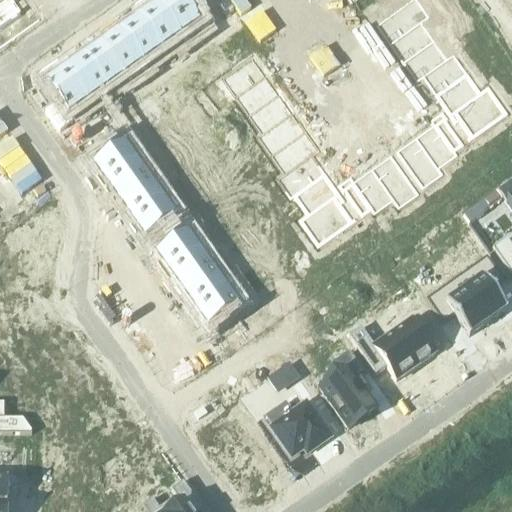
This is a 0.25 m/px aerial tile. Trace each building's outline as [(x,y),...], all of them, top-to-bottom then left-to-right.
[(0,0),(0,29),(21,15),(10,0),(0,0)] [(181,0),(164,0),(156,6),(185,45),(215,23),(198,0),(192,0),(185,5),(181,0)] [(416,0),(410,0),(375,25),(389,44),(428,17),(416,0)] [(462,0),(451,0),(449,2),(453,9),(463,2),(462,0)] [(156,6),(138,19),(165,56),(182,43),(184,46),(185,45),(156,6)] [(428,17),(389,44),(402,63),(433,41),(421,23),(428,17)] [(138,19),(119,32),(147,71),(148,71),(145,67),(162,54),(164,57),(165,56),(138,19)] [(119,32),(101,45),(129,84),(147,71),(119,32)] [(485,32),(475,39),(480,46),(490,39),(485,32)] [(229,36),(210,49),(215,57),(234,44),(229,36)] [(433,41),(402,63),(402,64),(403,63),(415,81),(453,55),(452,54),(446,58),(433,41)] [(101,45),(82,58),(109,95),(126,83),(128,85),(129,84),(101,45)] [(453,55),(415,81),(416,82),(422,78),(435,95),(466,73),(453,55)] [(251,56),(220,79),(233,98),(265,76),(251,56)] [(82,58),(64,71),(90,108),(91,108),(87,102),(103,90),(108,96),(109,95),(82,58)] [(504,65),(494,72),(499,78),(509,71),(504,65)] [(64,71),(44,85),(56,102),(44,111),(60,133),(73,123),(72,121),(90,108),(64,71)] [(169,76),(176,86),(179,84),(182,82),(175,72),(169,76)] [(448,114),(434,124),(442,136),(456,156),(456,155),(453,151),(462,145),(469,140),(506,113),(487,87),(479,92),(466,73),(435,95),(445,110),(448,114)] [(265,76),(233,98),(247,117),(278,94),(277,94),(265,76)] [(278,94),(247,117),(259,134),(255,137),(256,138),(291,113),(278,94)] [(124,118),(131,113),(124,103),(117,108),(124,118)] [(196,105),(186,112),(196,125),(206,118),(196,105)] [(179,112),(169,119),(178,132),(188,125),(179,112)] [(291,113),(256,138),(269,157),(305,132),(291,113)] [(92,140),(106,131),(99,121),(86,130),(92,140)] [(433,125),(415,138),(426,154),(435,166),(441,175),(442,174),(438,169),(456,156),(442,136),(434,124),(433,125)] [(188,125),(178,132),(183,139),(193,132),(188,125)] [(108,153),(91,165),(104,184),(144,157),(143,156),(135,161),(123,144),(131,139),(123,127),(101,143),(108,153)] [(0,130),(0,174),(21,160),(0,130)] [(305,132),(269,157),(282,174),(275,179),(276,180),(317,150),(305,133),(305,132)] [(415,138),(395,152),(422,189),(431,182),(441,175),(435,166),(426,154),(415,138)] [(227,148),(217,155),(222,162),(232,155),(227,148)] [(317,150),(276,180),(289,198),(324,174),(311,156),(318,151),(317,150)] [(232,155),(222,162),(226,169),(236,162),(232,155)] [(390,155),(371,169),(385,190),(398,208),(405,204),(418,194),(390,155)] [(210,156),(200,163),(205,170),(214,163),(210,156)] [(144,157),(104,184),(117,203),(157,175),(144,157)] [(352,182),(367,204),(374,213),(385,206),(392,201),(398,209),(398,208),(385,190),(371,169),(352,182)] [(324,174),(289,198),(289,199),(293,196),(306,215),(298,220),(317,247),(354,221),(362,215),(370,210),(373,214),(374,213),(367,204),(352,182),(337,193),(334,188),(324,174)] [(157,175),(117,203),(130,222),(162,199),(150,182),(157,176),(157,175)] [(511,181),(496,193),(503,201),(511,215),(511,181)] [(253,186),(243,193),(245,196),(248,199),(258,192),(253,186)] [(464,193),(457,198),(464,207),(471,203),(464,193)] [(496,193),(483,202),(489,211),(503,201),(496,193)] [(457,198),(451,202),(458,212),(461,210),(464,207),(457,198)] [(162,199),(130,222),(144,241),(176,219),(162,199)] [(246,208),(239,213),(244,220),(254,213),(249,206),(246,208)] [(264,206),(254,213),(259,220),(269,213),(264,206)] [(0,268),(54,231),(40,211),(21,224),(14,214),(0,223),(0,241),(5,238),(17,256),(0,268)] [(282,222),(272,229),(277,235),(287,228),(282,222)] [(419,224),(413,229),(420,239),(422,237),(427,234),(419,224)] [(291,235),(287,228),(277,235),(281,242),(291,235)] [(189,229),(154,254),(168,274),(203,249),(189,229)] [(413,229),(406,233),(413,243),(420,239),(413,229)] [(0,278),(17,302),(46,282),(39,271),(52,262),(38,243),(54,232),(54,231),(0,268),(0,278)] [(511,248),(505,240),(492,249),(511,278),(511,248)] [(203,249),(168,274),(181,292),(212,270),(199,252),(203,250),(203,249)] [(275,254),(264,262),(283,288),(294,281),(290,275),(275,254)] [(394,265),(403,278),(416,269),(407,256),(394,265)] [(486,259),(455,280),(487,325),(506,311),(491,290),(503,282),(486,259)] [(212,270),(181,292),(194,311),(233,283),(232,282),(224,288),(212,270)] [(455,280),(425,301),(442,325),(454,317),(468,338),(487,325),(455,280)] [(233,283),(194,311),(207,330),(247,303),(233,283)] [(417,317),(391,335),(415,368),(434,354),(429,347),(435,343),(417,317)] [(36,325),(5,346),(26,377),(70,345),(56,326),(43,335),(36,325)] [(360,329),(347,337),(375,376),(385,369),(395,382),(415,368),(391,335),(373,348),(360,329)] [(70,345),(26,377),(34,372),(46,389),(41,393),(49,405),(78,385),(71,374),(84,365),(70,345)] [(318,390),(347,430),(376,410),(354,379),(362,373),(348,354),(333,364),(340,374),(318,390)] [(287,385),(280,375),(270,382),(277,392),(287,385)] [(240,399),(231,406),(237,416),(247,409),(240,399)] [(89,401),(55,424),(64,437),(69,434),(82,452),(124,422),(110,403),(97,412),(89,401)] [(285,404),(265,418),(272,428),(270,429),(291,458),(303,450),(306,454),(308,453),(309,454),(310,453),(309,452),(315,448),(316,449),(317,448),(316,447),(326,440),(327,441),(328,440),(327,439),(328,439),(304,405),(292,414),(285,404)] [(206,415),(201,408),(192,414),(197,421),(206,415)] [(234,443),(215,456),(216,457),(217,456),(225,468),(224,469),(235,485),(236,484),(244,495),(243,496),(244,497),(275,476),(274,475),(273,475),(263,462),(265,460),(263,456),(272,450),(250,418),(228,434),(234,443)] [(0,435),(30,435),(30,433),(22,420),(3,420),(0,419),(0,435)] [(124,422),(82,452),(103,482),(132,462),(125,451),(138,442),(124,422)] [(151,500),(150,501),(158,511),(196,511),(199,510),(200,509),(182,483),(181,484),(170,491),(175,498),(158,510),(151,500)] [(144,511),(158,511),(150,501),(141,507),(144,511)]
